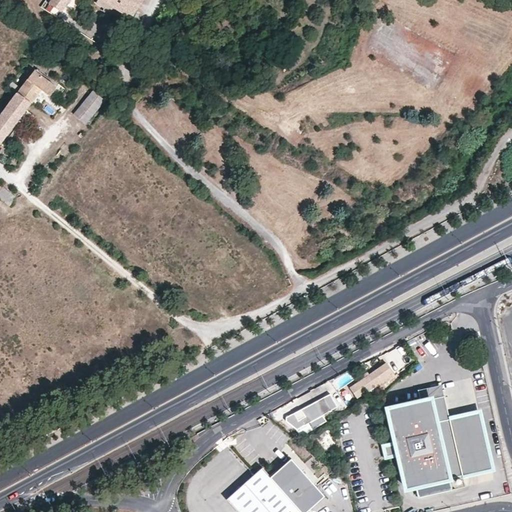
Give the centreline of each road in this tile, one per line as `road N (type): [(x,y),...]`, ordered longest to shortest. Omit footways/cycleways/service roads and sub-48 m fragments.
road 1 (secondary): [(511,207),(0,482)]
road 2 (secondary): [(0,497),(511,227)]
road 3 (residential): [(479,294),(210,436),(184,459),(161,509)]
road 4 (residential): [(511,131),(470,199),(209,337)]
road 5 (track): [(23,188),(209,337)]
road 6 (residential): [(0,506),(46,499),(161,509)]
road 7 (residential): [(479,294),(511,432)]
